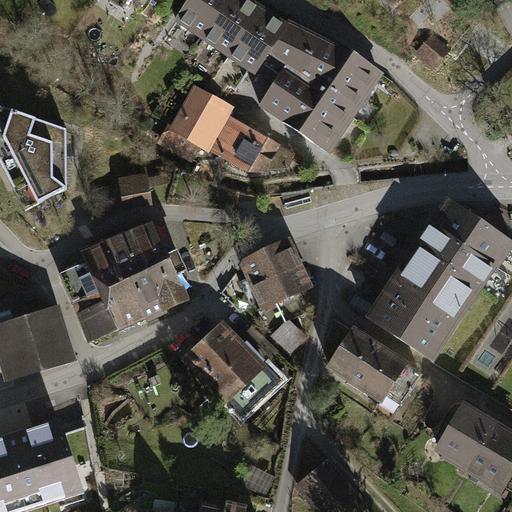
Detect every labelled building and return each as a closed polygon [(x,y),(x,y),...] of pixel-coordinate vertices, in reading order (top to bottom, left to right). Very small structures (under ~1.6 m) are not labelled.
[(246,0),(185,0),(171,22),(250,74),(256,65),(283,24),(246,0)] [(275,78),(255,108),(322,153),(376,73),(326,40),(320,49),(283,24),(256,65),(275,78)] [(449,52),(433,38),(418,56),(434,70),(449,52)] [(483,62),(463,46),(453,59),(473,75),(483,62)] [(170,126),(162,142),(193,159),(200,146),(251,173),(269,142),(229,118),(232,112),(199,94),(177,131),(170,126)] [(62,131),(0,109),(0,152),(19,185),(10,189),(22,212),(63,190),(62,131)] [(295,156),(269,142),(251,173),(262,169),(288,167),(295,156)] [(147,176),(120,181),(125,209),(152,204),(147,176)] [(511,244),(448,201),(367,320),(435,366),(511,252),(511,244)] [(87,269),(62,280),(89,340),(183,298),(174,277),(183,273),(168,241),(158,245),(148,223),(80,253),(87,269)] [(398,240),(386,232),(381,239),(393,247),(398,240)] [(289,243),(243,264),(250,279),(240,284),(248,302),(259,297),(265,310),(260,313),(268,330),(305,313),(298,296),(311,289),(289,243)] [(52,307),(0,322),(0,369),(4,384),(70,364),(52,307)] [(307,339),(290,322),(274,338),(291,355),(307,339)] [(222,329),(188,362),(243,419),(282,382),(265,363),(259,368),(222,329)] [(421,375),(355,332),(331,368),(382,402),(386,396),(401,406),(421,375)] [(511,438),(470,413),(439,462),(503,502),(511,486),(511,438)] [(63,424),(0,443),(0,511),(35,511),(86,496),(63,424)] [(323,459),(293,485),(316,511),(342,511),(357,500),(323,459)]
